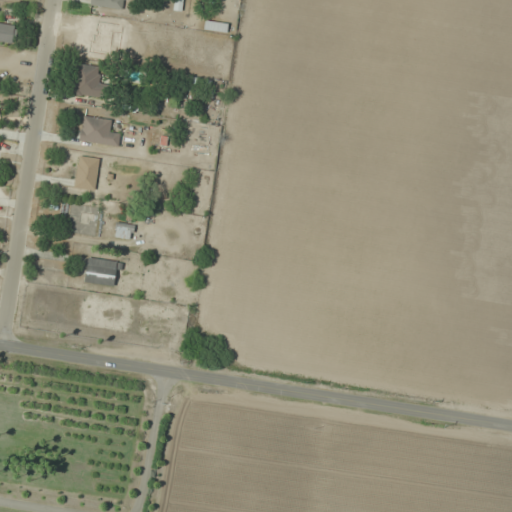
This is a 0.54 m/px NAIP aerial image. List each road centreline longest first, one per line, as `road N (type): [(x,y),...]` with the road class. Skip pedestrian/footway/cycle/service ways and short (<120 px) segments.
road 1 (tertiary): [(511,428),(0,349)]
road 2 (residential): [(2,350),(53,0)]
